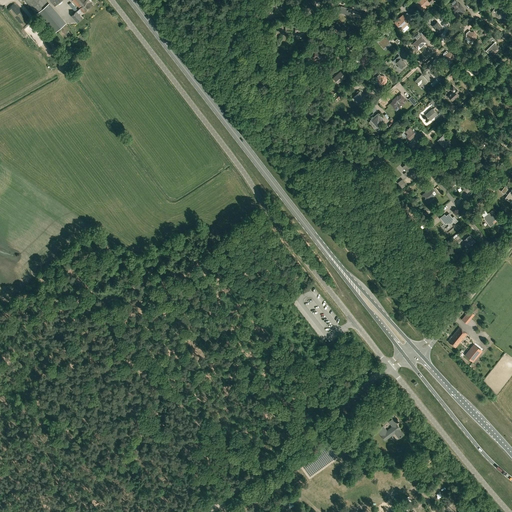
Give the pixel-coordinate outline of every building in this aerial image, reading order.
[(25,0),(37,14),(48,4),(45,0),(25,0)] [(82,11),(84,13),(93,6),(90,2),(91,0),(72,0),(80,8),(76,11),(72,16),(77,23),(82,18),(79,14),(82,11)] [(286,7),(285,0),(282,0),(281,0),(275,0),(276,7),(279,7),(279,8),(283,8),(283,7),(286,7)] [(419,7),(421,10),(429,3),(426,0),(420,0),(416,4),(419,7)] [(462,8),(463,8),(460,4),(459,5),(456,2),(453,5),(455,8),(453,10),(456,13),(459,11),(461,14),(465,11),(462,8)] [(48,4),(37,14),(54,33),(65,24),(48,4)] [(358,17),(359,12),(352,10),(352,9),(341,6),(340,12),(350,15),(351,14),(355,16),(358,17)] [(498,10),(495,8),(492,12),(492,16),(496,16),(499,18),(501,18),(503,16),(505,17),(506,15),(506,11),(503,11),(500,9),(498,10)] [(397,21),(403,27),(409,21),(403,15),(397,21)] [(437,22),(433,26),(440,34),(442,32),(440,29),(442,27),(437,22)] [(473,40),(476,38),(476,35),(474,32),(471,32),(469,30),(466,33),(466,38),(468,38),(470,40),(473,40)] [(376,40),(384,48),(390,42),(388,40),(390,39),(387,36),(385,38),(382,34),(376,40)] [(418,50),(424,45),(421,41),(423,39),(421,37),(413,45),(418,50)] [(488,53),(491,52),(493,51),(495,53),(499,53),(501,51),(501,48),(498,45),(495,45),(494,44),(492,46),(492,45),(486,51),(488,53)] [(315,54),(315,58),(318,58),(318,59),(322,59),(322,58),(325,58),(325,51),(315,51),(315,45),(312,45),(312,54),(315,54)] [(451,52),(448,52),(446,50),(443,53),(443,59),(445,58),(448,60),(451,60),(453,58),(453,55),(451,52)] [(365,56),(362,55),(360,54),(357,56),(357,62),(359,61),(361,63),(365,64),(367,61),(367,58),(365,56)] [(399,60),(397,58),(393,61),(393,62),(394,63),(395,64),(396,63),(401,69),(406,65),(400,59),(399,60)] [(475,73),(478,73),(481,71),(481,67),(478,65),(478,63),(474,63),(470,67),(473,68),(473,71),(475,73)] [(333,78),(338,84),(341,82),(339,80),(342,78),(343,79),(345,77),(341,72),(333,78)] [(384,84),(386,82),(386,79),(384,76),(381,76),(379,74),(376,77),(376,82),(378,81),(381,84),(384,84)] [(415,81),(419,85),(422,83),(424,85),(428,82),(422,75),(418,78),(418,79),(415,81)] [(452,101),(458,96),(456,94),(458,91),(456,89),(453,86),(450,89),(450,90),(451,90),(453,92),(449,96),(450,98),(450,99),(452,101)] [(360,91),(355,96),(361,103),(363,100),(366,103),(369,101),(365,97),(367,95),(364,92),(363,94),(360,91)] [(391,104),(394,108),(397,105),(399,107),(403,104),(401,102),(404,99),(401,95),(398,98),(397,97),(393,100),(394,101),(391,104)] [(432,109),(425,115),(430,120),(437,114),(432,109)] [(377,127),(384,121),(378,114),(371,120),(377,127)] [(409,140),(416,134),(412,130),(410,128),(406,131),(408,134),(406,136),(409,140)] [(444,148),(450,143),(447,140),(446,142),(443,139),(445,138),(443,135),(437,141),(444,148)] [(492,160),(497,152),(492,149),(487,157),(492,160)] [(407,176),(415,170),(408,162),(403,167),(407,171),(404,173),(407,176)] [(463,196),(471,189),(465,182),(461,185),(464,188),(459,193),(463,196)] [(434,190),(432,188),(429,190),(423,195),(427,201),(434,196),(431,192),(434,190)] [(484,218),(490,226),(494,223),(492,221),(497,217),(492,211),(484,218)] [(448,225),(447,226),(448,226),(449,226),(449,225),(454,221),(455,222),(457,220),(454,217),(452,218),(448,214),(442,219),(448,225)] [(463,241),(468,247),(474,242),(469,236),(463,241)] [(474,314),(470,310),(466,315),(470,319),(474,314)] [(455,347),(461,341),(467,334),(459,327),(448,341),(455,347)] [(480,353),(472,346),(465,355),(473,362),(480,353)] [(383,425),(377,430),(382,436),(385,440),(392,434),(395,432),(397,434),(396,435),(399,438),(403,434),(399,429),(400,428),(396,423),(398,422),(394,417),(393,415),(390,417),(392,419),(389,421),(392,426),(387,430),(383,425)]
